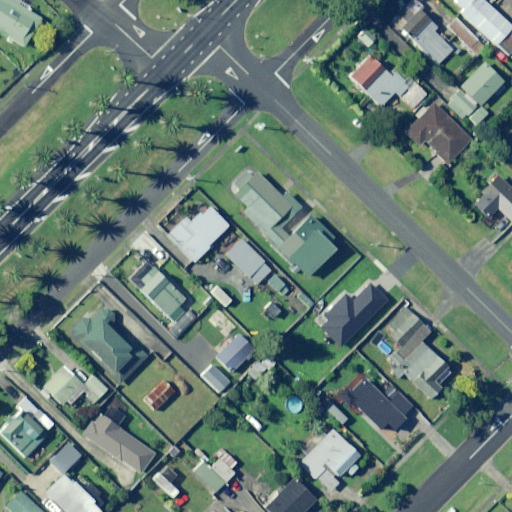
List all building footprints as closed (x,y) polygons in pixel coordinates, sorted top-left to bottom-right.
[(0,0),(0,31),(7,36),(5,39),(20,49),(39,18),(9,0),(0,0)] [(451,0),(462,9),(457,14),(506,57),(511,49),(511,29),(479,0),(451,0)] [(419,8),(412,2),(398,17),(396,15),(389,23),(436,65),(450,50),(431,33),(435,29),(416,11),(419,8)] [(482,49),(453,20),(444,29),(472,58),(482,49)] [(372,71),(362,61),(346,77),(377,108),(392,93),(396,96),(406,85),(391,71),(387,76),(377,66),(372,71)] [(499,82),(478,63),(456,86),(477,106),(499,82)] [(424,95),(413,85),(399,100),(409,110),(424,95)] [(472,108),(458,93),(444,106),(459,121),(472,108)] [(467,141),(431,104),(401,133),(416,148),(422,142),(443,164),(467,141)] [(486,115),(479,107),(466,119),(474,126),(486,115)] [(238,168),(217,189),(233,205),(228,210),(256,238),(290,205),(276,192),(269,199),(238,168)] [(511,192),(495,175),(478,191),(480,194),(469,204),(485,220),(495,210),(511,227),(511,192)] [(226,226),(204,206),(188,223),(182,218),(164,237),(191,263),(226,226)] [(328,242),(298,212),(261,249),(290,279),(328,242)] [(269,270),(239,239),(222,256),(252,287),(269,270)] [(181,300),(150,269),(140,280),(144,284),(137,291),(165,317),(181,300)] [(285,289),(273,275),(265,283),(277,296),(285,289)] [(203,297),(192,287),(186,294),(197,303),(203,297)] [(229,301),(215,287),(208,294),(223,308),(229,301)] [(68,339),(72,343),(78,342),(119,383),(144,358),(112,326),(117,321),(101,306),(90,318),(82,318),(68,332),(68,339)] [(418,325),(402,309),(385,326),(392,333),(388,337),(397,347),(418,325)] [(217,311),(206,321),(237,351),(247,340),(217,311)] [(448,374),(419,344),(400,362),(391,352),(385,358),(394,368),(389,373),(395,379),(400,374),(427,402),(440,390),(436,386),(448,374)] [(265,367),(255,360),(244,375),(254,382),(265,367)] [(91,376),(82,385),(63,366),(40,388),(64,411),(81,394),(91,404),(105,390),(91,376)] [(161,381),(140,401),(151,413),(172,393),(161,381)] [(15,407),(29,420),(31,417),(45,430),(50,425),(23,399),(15,407)] [(44,436),(18,412),(0,430),(0,437),(22,459),(44,436)] [(151,453),(95,415),(80,437),(137,475),(151,453)] [(358,457),(331,430),(296,464),(311,479),(324,466),(335,478),(343,471),(348,476),(355,469),(351,464),(358,457)] [(77,457),(65,444),(46,462),(58,475),(77,457)] [(209,469),(201,462),(191,472),(212,494),(232,474),(218,460),(209,469)] [(69,485),(60,476),(42,494),(60,511),(98,511),(99,511),(79,491),(84,486),(76,478),(69,485)] [(300,511),(312,500),(291,480),(262,509),(264,511),(300,511)] [(32,511),(6,487),(0,493),(0,511),(32,511)]
